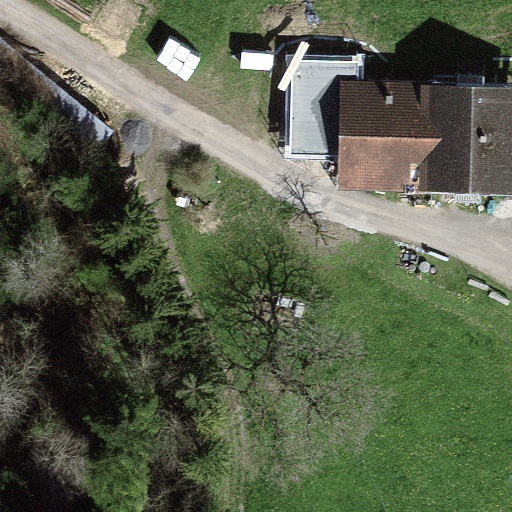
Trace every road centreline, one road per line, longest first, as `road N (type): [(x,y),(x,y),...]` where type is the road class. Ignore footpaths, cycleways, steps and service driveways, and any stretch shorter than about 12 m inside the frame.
road 1 (track): [(496,246),(345,196),(165,109),(53,30),(0,10)]
road 2 (track): [(165,109),(141,180),(207,326),(239,439),(231,511)]
